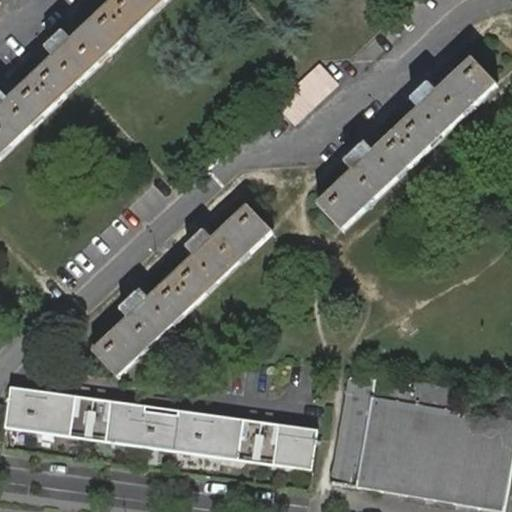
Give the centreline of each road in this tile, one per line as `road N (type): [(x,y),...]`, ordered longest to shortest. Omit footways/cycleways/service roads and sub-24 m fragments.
road 1 (residential): [(488,0),(304,152),(236,163),(77,308),(24,344),(1,373)]
road 2 (residential): [(297,414),(1,373)]
